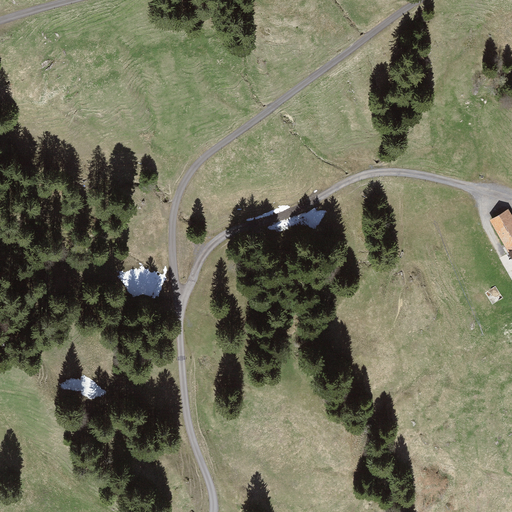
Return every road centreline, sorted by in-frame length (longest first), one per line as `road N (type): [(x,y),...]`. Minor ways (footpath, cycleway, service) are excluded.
road 1 (unclassified): [(177,302),(172,220),(189,173),(419,0)]
road 2 (unclassified): [(177,302),(215,240),(351,179),(409,173),(511,199)]
road 3 (unclassified): [(213,511),(188,424),(177,302)]
